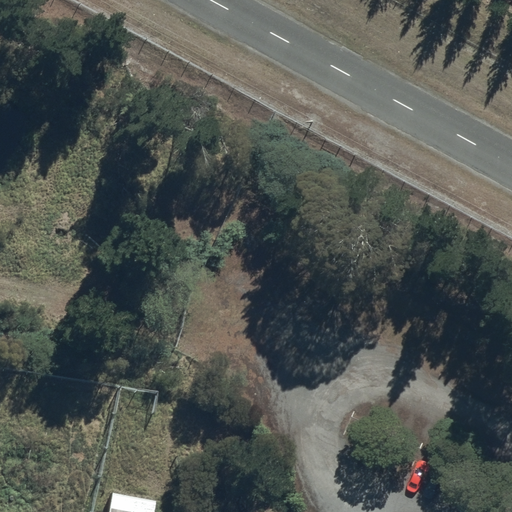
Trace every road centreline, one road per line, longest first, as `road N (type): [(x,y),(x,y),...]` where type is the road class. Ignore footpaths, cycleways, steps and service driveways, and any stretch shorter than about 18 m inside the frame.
road 1 (tertiary): [(511,163),(212,0)]
road 2 (track): [(0,291),(177,328),(310,386)]
